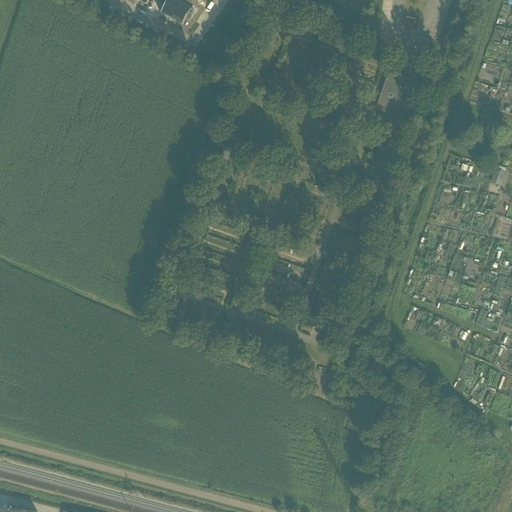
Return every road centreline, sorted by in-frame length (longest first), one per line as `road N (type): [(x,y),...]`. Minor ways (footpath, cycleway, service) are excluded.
road 1 (track): [(495,0),(389,318),(391,333),(511,445)]
road 2 (track): [(265,511),(0,440)]
road 3 (residential): [(222,0),(192,45),(120,5)]
